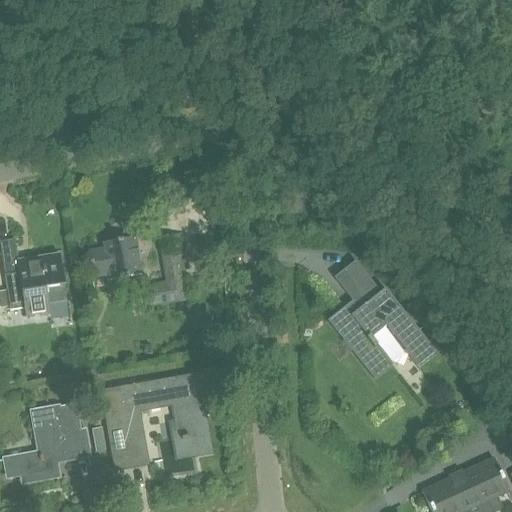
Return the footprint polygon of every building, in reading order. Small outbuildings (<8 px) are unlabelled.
[(188,269),(182,233),(159,237),(167,282),(141,287),(144,306),(185,299),(180,271),(188,269)] [(88,252),(92,277),(108,274),(109,280),(140,275),(134,238),(103,243),(104,249),(88,252)] [(0,298),(1,308),(9,307),(10,311),(24,309),(26,317),(49,314),(48,305),(66,303),(59,255),(17,261),(14,239),(0,241),(0,245),(5,276),(7,291),(0,292),(0,298)] [(436,355),(418,332),(383,290),(379,293),(368,302),(360,291),(350,300),(351,301),(326,321),(373,380),(392,366),(370,338),(385,327),(418,369),(436,355)] [(205,335),(189,339),(191,350),(208,346),(205,335)] [(146,463),(136,413),(136,409),(174,402),(178,420),(181,420),(184,436),(176,438),(179,457),(209,452),(202,412),(207,412),(203,389),(208,388),(206,374),(101,393),(115,469),(146,463)] [(492,401),(478,384),(465,395),(478,411),(492,401)] [(38,453),(17,457),(4,460),(7,476),(20,474),(21,482),(55,476),(56,478),(57,478),(54,462),(88,455),(83,431),(74,433),(69,406),(59,408),(59,407),(30,412),(38,453)] [(91,431),(95,453),(105,451),(101,429),(91,431)] [(495,459),(422,492),(431,511),(467,511),(479,507),(481,511),(496,511),(502,509),(497,498),(510,492),(495,459)]
